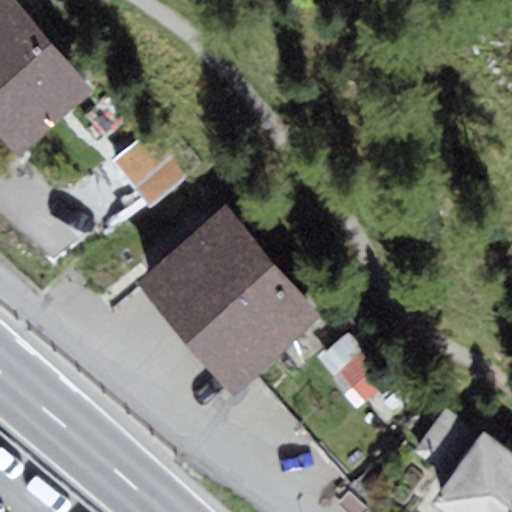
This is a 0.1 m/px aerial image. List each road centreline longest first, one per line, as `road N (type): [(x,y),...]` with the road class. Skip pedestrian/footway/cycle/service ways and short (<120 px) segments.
road 1 (residential): [(0,263),(290,511)]
road 2 (primary): [(162,511),(0,372)]
